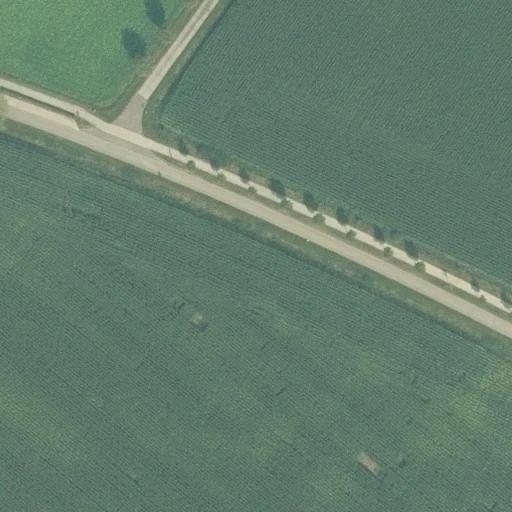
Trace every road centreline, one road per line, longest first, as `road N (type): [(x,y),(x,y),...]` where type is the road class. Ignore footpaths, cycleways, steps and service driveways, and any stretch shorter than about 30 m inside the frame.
road 1 (unclassified): [(511,329),(109,148)]
road 2 (unclassified): [(109,148),(213,0)]
